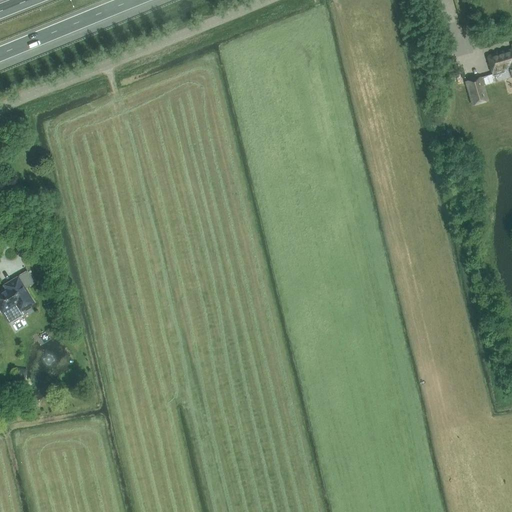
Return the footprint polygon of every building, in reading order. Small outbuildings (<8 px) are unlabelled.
[(492,75),(494,82),(509,78),(509,79),(511,77),(511,50),(508,52),(508,51),(487,57),(492,74),(492,75)] [(489,101),(482,77),(464,82),(471,106),(489,101)] [(26,272),(18,276),(4,284),(6,288),(0,292),(0,308),(2,312),(16,304),(20,311),(34,303),(25,287),(33,283),(26,272)] [(59,306),(55,298),(48,302),(53,310),(59,306)] [(27,370),(16,368),(15,379),(26,381),(27,370)]
